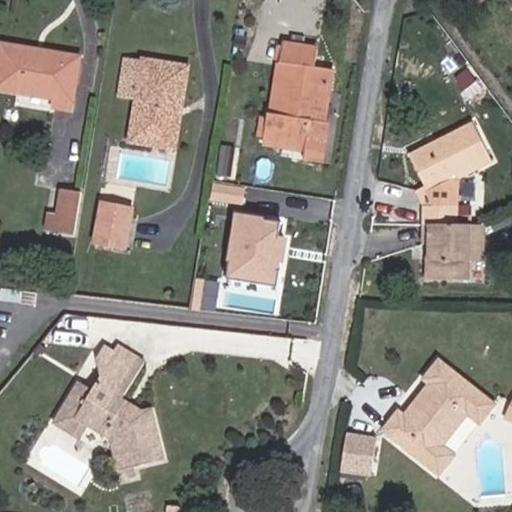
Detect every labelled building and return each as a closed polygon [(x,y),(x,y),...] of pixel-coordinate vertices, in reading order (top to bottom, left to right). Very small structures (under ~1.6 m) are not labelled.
[(51,101),(72,106),(87,55),(7,37),(0,69),(0,80),(53,91),(51,101)] [(313,87),(332,90),(335,73),(316,70),(319,52),(285,44),(281,69),(289,70),(283,99),(291,100),(288,118),(272,115),(268,114),(263,146),(300,154),(297,168),(317,172),(324,124),(307,121),(313,87)] [(156,131),(176,134),(190,71),(128,58),(122,90),(139,94),(130,137),(153,142),(156,131)] [(291,100),(283,99),(289,70),(281,69),(272,115),(288,118),(291,100)] [(307,121),(324,124),(332,90),(313,87),(307,121)] [(446,198),(440,178),(494,157),(479,125),(418,150),(431,182),(419,188),(424,200),(419,246),(425,247),(422,282),(462,285),(463,269),(464,254),(478,255),(481,225),(459,223),(462,199),(446,198)] [(153,142),(173,146),(176,134),(156,131),(153,142)] [(33,233),(60,238),(71,189),(55,186),(49,215),(37,213),(33,233)] [(89,241),(120,246),(128,204),(98,198),(89,241)] [(289,219),(235,211),(224,277),(278,285),(289,219)] [(463,269),(476,271),(478,255),(464,254),(463,269)] [(119,467),(165,462),(159,420),(126,399),(147,367),(114,347),(106,359),(112,378),(104,391),(88,380),(69,407),(96,424),(114,436),(119,467)] [(448,447),(441,442),(467,411),(473,416),(484,416),(495,402),(439,354),(423,372),(429,378),(404,407),(399,414),(393,409),(381,422),(438,470),(449,456),(448,447)] [(393,409),(399,414),(404,407),(375,396),(393,409)] [(500,424),(511,430),(511,406),(508,405),(500,424)] [(61,420),(87,438),(96,424),(69,407),(61,420)] [(342,473),(372,478),(378,443),(347,437),(342,473)]
